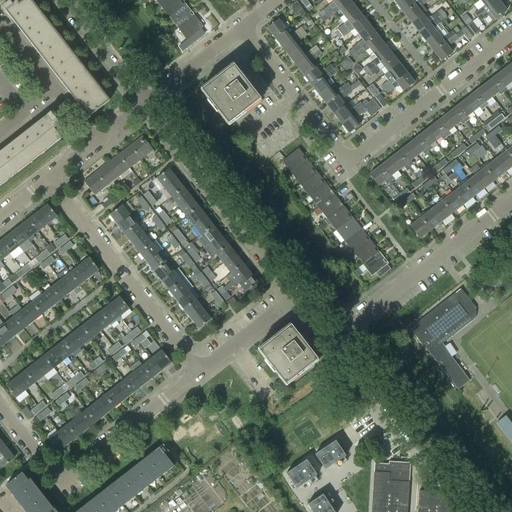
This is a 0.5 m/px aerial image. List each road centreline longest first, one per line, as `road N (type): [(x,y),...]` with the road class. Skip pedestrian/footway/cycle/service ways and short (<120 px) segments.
road 1 (residential): [(199,372),(50,177)]
road 2 (residential): [(295,296),(144,103)]
road 3 (residential): [(329,340),(511,200)]
road 4 (residential): [(353,156),(511,35)]
road 5 (residential): [(353,156),(343,155),(243,25)]
road 6 (residential): [(69,473),(199,372)]
road 7 (residential): [(0,139),(58,93),(95,142)]
road 8 (residential): [(144,103),(64,0)]
road 9 (residential): [(144,103),(243,25)]
road 10 (residential): [(199,372),(295,296)]
